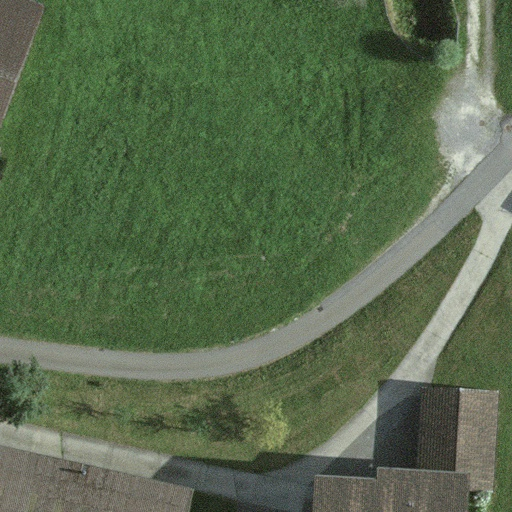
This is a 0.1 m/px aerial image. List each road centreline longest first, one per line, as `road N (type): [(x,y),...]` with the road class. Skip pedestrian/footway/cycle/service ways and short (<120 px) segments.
road 1 (track): [(511,207),(426,354),(342,442),(271,483),(0,428)]
road 2 (track): [(502,159),(381,276),(267,348),(179,367),(0,350)]
road 3 (track): [(480,0),(481,101),(502,159)]
